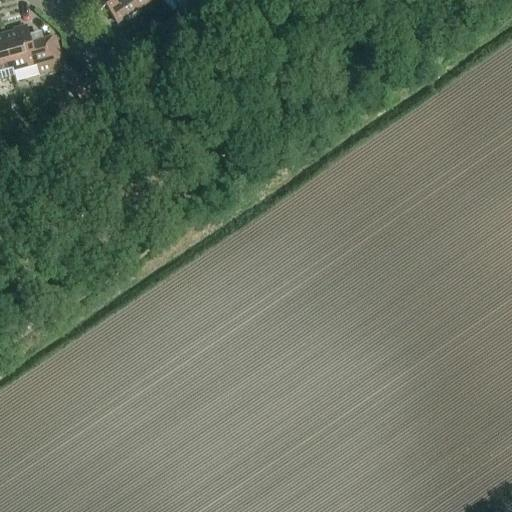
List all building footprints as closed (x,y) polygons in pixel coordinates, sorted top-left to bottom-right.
[(140,14),(138,12),(129,0),(83,0),(96,17),(106,11),(115,24),(122,19),(126,25),(140,14)] [(129,0),(138,12),(152,2),(150,0),(129,0)] [(12,74),(13,73),(36,67),(38,76),(63,69),(54,39),(37,43),(35,37),(29,39),(26,28),(13,32),(14,34),(2,37),(12,74)] [(0,81),(14,78),(13,73),(12,74),(2,37),(0,37),(0,81)] [(99,90),(91,81),(74,95),(83,105),(99,90)]
